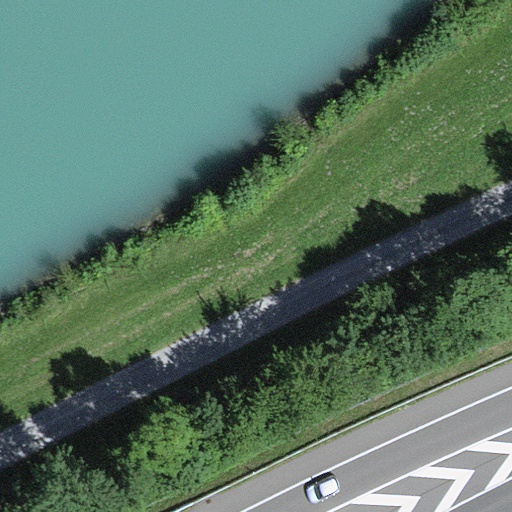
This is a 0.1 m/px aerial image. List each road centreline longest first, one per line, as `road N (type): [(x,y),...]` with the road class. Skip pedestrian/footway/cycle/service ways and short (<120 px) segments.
road 1 (track): [(511,205),(0,453)]
road 2 (motorway): [(511,411),(290,511)]
